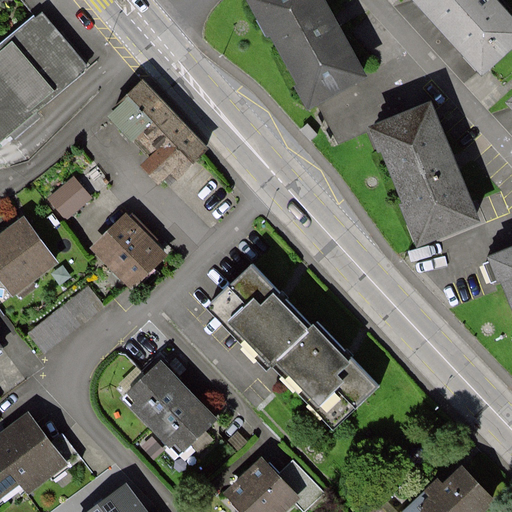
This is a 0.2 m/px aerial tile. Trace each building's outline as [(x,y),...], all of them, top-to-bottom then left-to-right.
[(316,0),(250,0),(247,2),(308,109),(362,78),(316,0)] [(511,32),(483,0),(412,0),(478,76),(511,46),(511,32)] [(35,21),(0,50),(0,145),(82,76),(35,21)] [(103,121),(162,185),(197,153),(139,89),(103,121)] [(427,110),(370,132),(415,246),(472,224),(427,110)] [(125,219),(89,252),(128,294),(164,261),(125,219)] [(19,228),(0,242),(0,279),(13,296),(50,268),(19,228)] [(511,255),(491,263),(511,317),(511,255)] [(273,371),(313,332),(255,272),(215,310),(273,371)] [(313,332),(273,371),(331,430),(371,392),(313,332)] [(171,382),(157,368),(123,403),(178,457),(212,423),(195,406),(171,382)] [(36,431),(0,456),(0,507),(22,492),(27,498),(65,471),(36,431)] [(224,502),(234,511),(284,511),(294,502),(258,467),(224,502)] [(423,511),(483,511),(488,507),(457,478),(423,511)] [(142,511),(131,495),(108,511),(142,511)]
